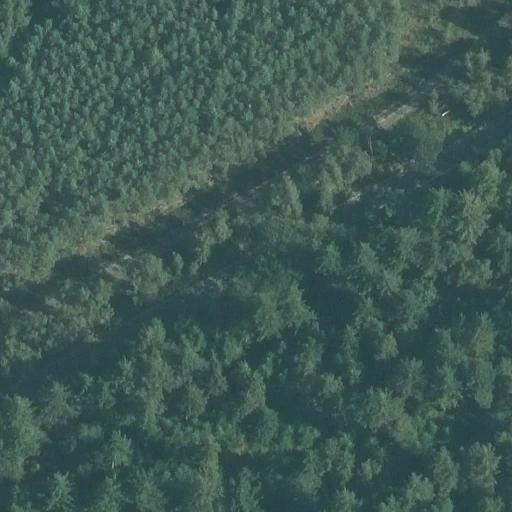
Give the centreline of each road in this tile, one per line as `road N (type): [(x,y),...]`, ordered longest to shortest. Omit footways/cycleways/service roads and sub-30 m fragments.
road 1 (track): [(511,21),(385,118),(0,331)]
road 2 (tertiary): [(0,403),(511,121)]
